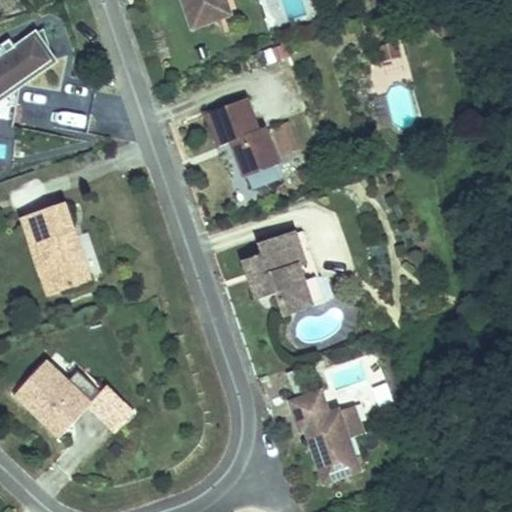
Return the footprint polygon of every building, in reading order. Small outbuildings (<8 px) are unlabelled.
[(188,0),(199,35),(224,26),(215,0),(188,0)] [(215,0),(224,26),(242,21),(235,0),(215,0)] [(0,105),(59,68),(38,36),(16,50),(13,46),(0,54),(0,105)] [(397,42),(376,49),(380,64),(402,57),(397,42)] [(384,90),(394,130),(416,124),(406,85),(384,90)] [(17,125),(90,131),(93,90),(58,87),(57,96),(20,93),(17,125)] [(285,180),(282,170),(273,144),(266,146),(263,140),(254,111),(214,125),(227,161),(237,158),(248,192),(285,180)] [(0,143),(0,156),(9,157),(10,144),(0,143)] [(301,175),(282,170),(285,180),(301,175)] [(33,220),(52,277),(68,271),(77,296),(105,286),(79,205),(33,220)] [(264,289),(257,291),(264,310),(283,304),(290,325),(319,316),(312,297),(307,278),(315,276),(303,241),(268,252),(274,269),(260,273),(264,289)] [(68,271),(52,277),(60,301),(77,296),(68,271)] [(252,276),(257,291),(264,289),(260,273),(252,276)] [(312,297),(319,316),(329,313),(323,294),(312,297)] [(56,369),(26,400),(72,445),(115,400),(90,377),(78,389),(56,369)] [(365,478),(353,445),(368,440),(358,412),(334,421),(326,398),(295,409),(306,438),(310,436),(314,435),(317,444),(314,445),(329,490),(365,478)]
